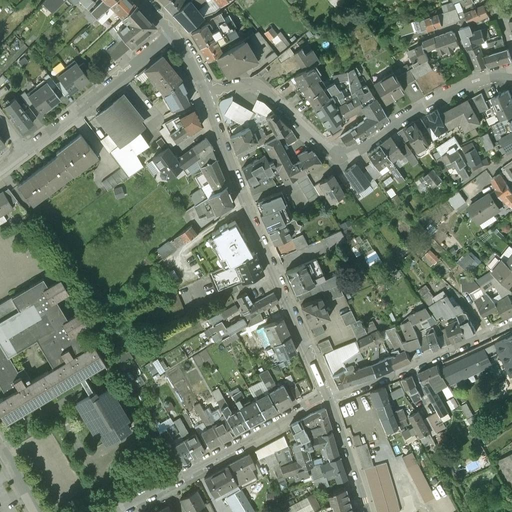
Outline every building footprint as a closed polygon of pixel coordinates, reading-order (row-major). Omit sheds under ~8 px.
[(44,0),(40,5),(50,14),(64,0),(44,0)] [(114,0),(77,0),(80,2),(88,10),(94,3),(91,0),(102,0),(90,12),(96,18),(114,0)] [(135,5),(129,0),(114,0),(96,18),(101,23),(113,10),(122,18),(135,5)] [(167,0),(163,4),(171,13),(172,13),(188,0),(167,0)] [(188,0),(172,13),(187,29),(203,16),(192,4),(194,2),(196,4),(200,0),(188,0)] [(442,5),(444,11),(456,8),(454,1),(442,5)] [(148,19),(135,5),(122,18),(112,27),(124,41),(148,19)] [(484,6),(465,14),(466,17),(469,25),(471,24),(489,16),(484,6)] [(456,9),(451,11),(455,21),(460,20),(460,19),(456,9)] [(225,20),(220,11),(210,18),(212,21),(215,19),(219,27),(223,34),(234,28),(235,27),(230,17),(225,20)] [(451,11),(438,15),(441,26),(455,21),(451,11)] [(431,17),(417,22),(421,32),(427,30),(427,31),(442,26),(441,26),(438,15),(431,17)] [(466,17),(460,19),(460,20),(463,27),(470,25),(469,25),(466,17)] [(112,27),(108,32),(116,42),(125,52),(155,27),(148,19),(124,41),(112,27)] [(207,24),(191,34),(199,47),(199,48),(223,34),(219,27),(211,32),(207,24)] [(463,27),(460,29),(464,42),(474,39),(472,33),(470,26),(472,26),(471,24),(469,25),(470,25),(463,27)] [(265,32),(273,41),(280,36),(272,26),(265,32)] [(223,34),(199,48),(202,52),(207,61),(216,56),(222,53),(216,44),(218,43),(219,44),(237,33),(234,28),(223,34)] [(486,28),(482,30),(485,41),(490,40),(486,28)] [(251,29),(243,34),(246,38),(248,36),(253,33),(251,29)] [(474,39),(464,42),(466,47),(468,50),(479,47),(477,44),(485,41),(482,30),(472,33),(474,39)] [(258,31),(249,37),(255,47),(265,41),(258,31)] [(451,31),(436,37),(437,47),(440,54),(453,49),(452,46),(458,44),(454,33),(451,31)] [(423,45),(415,48),(417,56),(413,57),(412,55),(409,57),(413,64),(415,67),(427,59),(428,58),(425,51),(437,47),(436,37),(422,42),(423,45)] [(222,53),(216,56),(225,73),(237,67),(238,70),(256,60),(251,50),(249,51),(243,40),(222,53)] [(309,51),(302,40),(297,43),(300,49),(304,55),(309,51)] [(116,42),(106,51),(114,61),(125,52),(116,42)] [(485,47),(480,49),(479,47),(468,50),(469,51),(477,69),(487,66),(483,56),(485,55),(484,54),(486,53),(485,47)] [(277,56),(276,57),(280,63),(290,56),(285,49),(277,56)] [(290,56),(280,63),(286,72),(294,67),(295,68),(300,65),(300,66),(301,66),(303,69),(304,70),(311,65),(312,66),(318,61),(311,50),(309,51),(304,55),(300,49),(290,56)] [(485,55),(483,56),(487,66),(511,60),(508,49),(485,55)] [(274,51),(265,58),(269,63),(276,57),(277,56),(274,51)] [(162,55),(144,70),(163,93),(180,79),(180,78),(162,55)] [(427,59),(415,67),(410,69),(415,79),(432,69),(427,59)] [(74,60),(65,67),(80,87),(89,80),(87,77),(79,66),(74,60)] [(92,74),(83,63),(79,66),(87,77),(92,74)] [(311,65),(304,70),(303,69),(293,76),(301,89),(319,77),(312,66),(311,65)] [(65,67),(56,74),(61,81),(69,92),(70,94),(80,87),(65,67)] [(361,88),(356,77),(360,74),(356,67),(350,70),(347,72),(347,74),(348,81),(351,100),(357,97),(362,107),(361,107),(362,108),(367,116),(363,118),(364,120),(359,124),(366,134),(388,119),(381,107),(380,108),(366,86),(361,88)] [(410,69),(396,77),(402,87),(415,79),(410,69)] [(393,72),(373,84),(384,103),(404,91),(402,87),(396,77),(393,72)] [(56,84),(48,74),(43,77),(45,80),(52,88),(56,85),(56,84)] [(347,74),(332,77),(334,83),(338,92),(340,91),(343,96),(350,93),(348,82),(348,81),(347,74)] [(319,77),(301,89),(308,98),(320,90),(325,86),(319,77)] [(180,79),(163,93),(173,111),(188,103),(184,92),(186,91),(180,79)] [(52,88),(45,80),(36,87),(52,108),(57,104),(56,102),(60,99),(52,88)] [(69,92),(61,81),(56,84),(56,85),(64,96),(69,92)] [(350,93),(343,96),(340,91),(338,92),(334,83),(326,87),(327,90),(332,96),(335,94),(341,105),(338,107),(343,117),(344,118),(362,108),(361,107),(362,107),(357,97),(351,100),(350,93)] [(52,108),(36,87),(26,94),(33,103),(41,113),(45,111),(46,112),(52,108)] [(320,90),(308,98),(314,108),(329,98),(332,96),(327,90),(323,93),(320,90)] [(511,98),(508,90),(498,94),(498,95),(491,99),(501,121),(511,115),(511,98)] [(26,94),(24,91),(20,95),(28,106),(33,103),(26,94)] [(482,93),(470,99),(476,109),(478,113),(488,108),(484,100),(482,93)] [(251,113),(232,102),(232,101),(231,101),(232,96),(223,99),(220,101),(219,104),(219,107),(224,122),(230,122),(230,117),(247,127),(248,126),(265,116),(273,112),(263,103),(256,100),(252,109),(253,109),(253,110),(251,113)] [(16,97),(3,106),(22,132),(35,123),(16,97)] [(135,116),(120,97),(96,116),(110,133),(100,141),(109,153),(126,139),(135,154),(148,145),(138,131),(139,131),(135,125),(140,121),(135,115),(135,116)] [(329,98),(314,108),(328,129),(338,122),(338,121),(334,123),(332,120),(336,117),(332,111),(334,110),(328,102),(331,100),(329,98)] [(479,123),(468,101),(440,115),(448,129),(463,120),(468,129),(479,123)] [(343,117),(338,107),(334,110),(332,111),(336,117),(332,120),(334,123),(338,121),(343,117)] [(194,108),(172,119),(173,121),(168,125),(173,131),(183,124),(189,134),(201,125),(194,108)] [(437,134),(448,129),(440,115),(437,109),(427,114),(429,118),(428,119),(431,125),(432,124),(432,125),(437,134)] [(290,128),(273,112),(265,116),(276,137),(280,134),(290,128)] [(511,115),(501,121),(493,125),(497,133),(496,133),(499,139),(500,139),(511,132),(511,127),(509,121),(511,119),(511,115)] [(421,118),(415,122),(418,128),(420,129),(423,134),(428,131),(427,128),(421,118)] [(511,127),(511,132),(500,139),(507,153),(511,149),(511,119),(509,121),(511,127)] [(414,121),(402,129),(403,129),(409,139),(410,141),(410,142),(412,145),(413,145),(418,152),(420,152),(424,150),(425,148),(429,146),(423,135),(423,134),(420,129),(418,128),(415,122),(414,121)] [(338,122),(328,129),(331,135),(342,129),(340,125),(338,122)] [(183,124),(173,131),(165,137),(171,145),(175,142),(182,138),(189,134),(183,124)] [(359,124),(349,130),(340,136),(345,145),(356,140),(366,134),(359,124)] [(168,125),(161,130),(165,137),(173,131),(168,125)] [(439,137),(437,134),(432,125),(427,128),(428,131),(433,141),(439,137)] [(247,127),(229,136),(235,152),(257,141),(253,131),(251,133),(248,126),(247,127)] [(260,127),(253,131),(257,141),(265,136),(260,127)] [(290,128),(280,134),(284,143),(296,136),(295,136),(290,128)] [(403,129),(397,133),(403,141),(404,143),(409,139),(403,129)] [(487,133),(480,137),(486,150),(494,147),(487,133)] [(80,134),(56,152),(57,155),(71,172),(77,167),(77,168),(89,159),(89,158),(95,154),(80,134)] [(161,137),(155,141),(163,151),(168,147),(161,137)] [(292,165),(276,137),(263,144),(272,160),(268,162),(264,154),(253,161),(253,162),(242,168),(248,185),(262,177),(263,179),(278,171),(284,184),(298,176),(297,176),(324,162),(315,153),(305,158),(292,165)] [(396,145),(390,137),(379,145),(390,160),(397,155),(398,158),(403,154),(396,145)] [(454,137),(437,148),(442,157),(456,149),(460,147),(454,137)] [(206,138),(193,147),(200,157),(211,148),(213,147),(206,138)] [(126,139),(109,153),(121,168),(127,177),(142,166),(135,154),(126,139)] [(315,153),(302,140),(301,139),(298,145),(305,158),(315,153)] [(404,143),(403,141),(396,145),(403,154),(412,166),(418,162),(404,143)] [(473,144),(463,149),(472,166),(471,166),(473,170),(481,166),(483,165),(490,165),(487,158),(481,161),(473,144)] [(379,145),(367,154),(378,169),(385,164),(390,160),(379,145)] [(163,151),(152,159),(161,171),(160,171),(159,174),(161,177),(164,178),(165,177),(166,178),(181,168),(187,176),(200,167),(196,159),(200,157),(193,147),(179,157),(176,159),(168,147),(163,151)] [(200,157),(196,159),(200,167),(209,162),(209,163),(215,159),(211,148),(200,157)] [(456,149),(442,157),(436,160),(443,171),(449,167),(454,165),(457,170),(460,173),(465,180),(469,177),(463,166),(465,165),(456,149)] [(71,172),(57,155),(37,170),(50,187),(51,188),(57,183),(57,182),(71,172)] [(390,160),(385,164),(395,178),(398,176),(396,173),(398,171),(390,160)] [(511,160),(501,168),(510,181),(511,179),(511,173),(508,167),(511,164),(511,160)] [(209,162),(200,167),(204,172),(215,192),(226,185),(224,178),(220,181),(209,163),(209,162)] [(355,164),(344,172),(358,191),(369,183),(355,164)] [(121,168),(101,182),(108,191),(127,177),(121,168)] [(442,180),(432,168),(423,175),(433,187),(442,180)] [(37,170),(17,185),(31,203),(38,198),(37,197),(50,187),(37,170)] [(204,172),(195,177),(202,188),(189,196),(195,205),(202,200),(215,192),(204,172)] [(500,173),(492,178),(493,183),(496,190),(496,189),(499,193),(504,189),(504,190),(508,187),(500,173)] [(332,175),(319,183),(325,194),(330,202),(343,195),(332,175)] [(325,194),(319,183),(314,186),(321,197),(325,194)] [(215,192),(202,200),(204,206),(206,204),(208,209),(210,214),(216,212),(233,202),(226,185),(215,192)] [(508,187),(504,190),(504,189),(499,193),(503,199),(507,203),(510,205),(511,204),(511,192),(511,193),(508,187)] [(17,200),(8,189),(3,192),(10,204),(17,200)] [(499,193),(496,189),(496,190),(490,193),(499,208),(507,203),(503,199),(499,193)] [(262,213),(259,214),(261,219),(262,219),(267,230),(290,220),(283,204),(286,203),(281,191),(257,201),(262,213)] [(458,191),(448,198),(456,209),(466,201),(458,191)] [(3,192),(0,193),(0,224),(7,220),(3,214),(13,208),(10,204),(3,192)] [(490,193),(468,207),(478,222),(499,208),(490,193)] [(195,205),(183,213),(186,216),(197,210),(199,214),(208,209),(206,204),(204,206),(202,200),(195,205)] [(290,220),(267,230),(273,244),(291,236),(288,230),(291,230),(295,231),(299,229),(301,225),(297,223),(295,218),(290,220)] [(235,220),(227,224),(226,223),(219,228),(219,229),(211,233),(216,242),(214,243),(227,266),(234,263),(251,253),(244,240),(246,239),(243,233),(243,232),(242,233),(235,220)] [(191,225),(149,256),(154,265),(198,233),(191,225)] [(340,230),(323,238),(328,249),(346,240),(340,230)] [(302,234),(291,239),(297,250),(301,248),(307,245),(302,234)] [(431,248),(423,256),(433,266),(441,257),(431,248)] [(227,266),(209,273),(217,292),(263,273),(254,252),(251,253),(234,263),(227,266)] [(469,257),(465,264),(472,268),(476,261),(469,257)] [(315,258),(304,263),(313,284),(319,282),(323,290),(327,288),(329,287),(332,286),(338,284),(339,284),(348,280),(343,271),(324,279),(315,258)] [(502,259),(492,272),(508,287),(511,282),(511,267),(506,263),(502,259)] [(304,263),(285,272),(295,293),(313,284),(304,263)] [(165,273),(170,282),(179,277),(174,268),(165,273)] [(511,293),(511,291),(496,276),(480,286),(484,290),(495,285),(503,298),(509,295),(511,293)] [(85,348),(75,333),(88,325),(80,311),(67,319),(55,300),(68,292),(60,278),(47,286),(42,278),(0,303),(0,385),(6,396),(0,399),(0,413),(7,425),(6,422),(21,412),(23,415),(24,415),(22,412),(38,403),(40,406),(40,405),(39,402),(54,393),(56,396),(57,395),(55,392),(71,383),(73,386),(73,385),(71,382),(79,378),(84,375),(87,373),(89,376),(90,376),(88,373),(104,363),(106,366),(93,343),(85,348)] [(338,284),(333,287),(337,297),(338,297),(343,295),(338,284)] [(332,286),(327,288),(332,299),(337,297),(333,287),(332,286)] [(327,288),(321,291),(326,301),(332,299),(327,288)] [(177,291),(166,296),(175,318),(187,313),(177,291)] [(429,291),(422,296),(429,306),(434,303),(431,298),(433,297),(429,291)] [(246,293),(237,298),(243,309),(252,304),(246,293)] [(273,293),(255,303),(259,312),(278,302),(273,293)] [(503,298),(495,303),(504,318),(511,315),(511,314),(511,300),(509,295),(503,298)] [(457,305),(454,307),(447,296),(434,303),(429,306),(437,318),(443,314),(446,319),(451,316),(455,315),(457,314),(459,320),(462,327),(463,327),(467,337),(476,333),(467,313),(466,312),(463,311),(460,305),(457,305)] [(489,296),(476,303),(482,315),(492,309),(494,312),(483,317),(487,327),(504,318),(495,303),(494,301),(489,296)] [(320,297),(300,305),(309,325),(320,321),(327,318),(322,306),(324,305),(320,297)] [(243,309),(241,310),(243,313),(247,319),(259,312),(255,303),(252,304),(243,309)] [(235,305),(221,313),(224,318),(228,316),(238,310),(235,305)] [(416,331),(413,324),(421,320),(422,320),(431,315),(426,307),(408,316),(409,318),(402,323),(401,322),(406,335),(409,334),(410,339),(402,342),(407,351),(421,345),(418,337),(416,331)] [(351,310),(340,315),(343,320),(353,315),(351,310)] [(247,319),(245,320),(247,324),(248,326),(253,323),(254,325),(263,320),(259,312),(247,319)] [(234,313),(229,317),(228,316),(224,318),(228,324),(238,318),(234,313)] [(242,318),(225,328),(229,334),(235,331),(247,324),(245,320),(247,319),(243,313),(240,315),(242,318)] [(353,315),(343,320),(345,326),(349,324),(356,321),(353,315)] [(431,315),(422,320),(427,330),(429,329),(428,326),(436,322),(431,315)] [(281,318),(263,326),(271,345),(273,344),(289,336),(281,318)] [(356,321),(349,324),(352,329),(362,324),(360,319),(356,321)] [(421,320),(413,324),(416,331),(418,337),(421,336),(419,332),(420,331),(419,329),(424,327),(421,320)] [(459,320),(452,323),(453,325),(446,328),(451,340),(452,343),(467,337),(463,327),(462,327),(459,320)] [(320,321),(309,326),(312,331),(322,326),(320,321)] [(362,324),(352,329),(354,335),(365,330),(365,329),(362,324)] [(374,325),(365,329),(365,330),(367,335),(370,334),(377,331),(374,325)] [(322,326),(312,331),(314,336),(324,331),(322,326)] [(402,342),(394,326),(385,330),(395,350),(391,352),(393,355),(390,356),(396,367),(411,360),(407,351),(402,342)] [(446,328),(441,331),(442,334),(445,340),(446,342),(451,340),(446,328)] [(365,330),(354,335),(357,340),(367,335),(365,330)] [(229,334),(221,339),(225,346),(238,338),(235,331),(229,334)] [(377,331),(370,334),(374,343),(381,340),(377,331)] [(434,331),(428,334),(433,351),(441,348),(434,331)] [(421,336),(418,337),(421,345),(424,355),(433,351),(428,334),(428,333),(421,336)] [(357,340),(356,340),(359,350),(374,344),(374,343),(370,334),(367,335),(357,340)] [(511,335),(448,366),(454,380),(454,381),(481,369),(480,366),(481,361),(489,357),(487,354),(498,349),(511,377),(511,376),(511,335)] [(289,336),(273,344),(276,351),(279,358),(295,350),(289,336)] [(328,339),(317,344),(320,349),(330,344),(328,339)] [(333,350),(322,354),(324,360),(331,376),(345,369),(344,367),(342,362),(359,350),(356,340),(333,350)] [(271,345),(265,348),(268,354),(276,351),(273,344),(271,345)] [(330,344),(320,349),(322,354),(333,350),(330,344)] [(390,356),(371,364),(371,365),(375,376),(387,371),(396,367),(390,356)] [(157,357),(146,364),(154,376),(165,370),(157,357)] [(346,368),(345,369),(331,376),(336,385),(340,387),(375,376),(371,365),(371,364),(371,361),(368,362),(367,365),(354,370),(348,372),(346,368)] [(350,364),(344,367),(345,369),(346,368),(348,372),(354,370),(350,364)] [(437,365),(418,373),(429,396),(440,417),(447,413),(442,402),(436,392),(443,387),(447,394),(449,393),(451,395),(453,394),(447,383),(443,375),(442,376),(439,369),(437,365)] [(448,366),(439,369),(442,376),(443,375),(447,383),(454,380),(448,366)] [(273,390),(263,371),(259,374),(262,380),(269,392),(273,390)] [(109,389),(97,396),(95,392),(94,392),(84,375),(79,378),(89,395),(77,403),(94,432),(98,430),(106,442),(129,428),(124,420),(127,418),(109,389)] [(421,398),(411,376),(401,380),(406,390),(408,389),(414,402),(421,398)] [(262,380),(248,388),(255,400),(264,417),(278,409),(269,392),(262,380)] [(273,390),(269,392),(278,409),(292,402),(283,385),(273,390)] [(296,387),(290,389),(294,397),(300,395),(296,387)] [(384,387),(370,392),(375,406),(389,400),(384,387)] [(401,387),(391,393),(393,398),(404,394),(401,387)] [(239,391),(232,395),(235,401),(243,397),(239,391)] [(368,392),(338,404),(345,428),(359,424),(367,421),(371,429),(367,431),(370,438),(378,435),(385,432),(374,408),(368,392)] [(229,395),(221,400),(218,394),(214,396),(220,408),(227,405),(233,402),(229,395)] [(255,400),(239,409),(249,425),(264,417),(255,400)] [(389,400),(375,406),(380,419),(393,413),(389,400)] [(418,411),(409,400),(404,403),(410,413),(411,414),(418,411)] [(239,409),(229,414),(230,410),(227,405),(220,408),(226,418),(235,433),(249,425),(239,409)] [(435,419),(428,406),(421,409),(429,423),(435,419)] [(324,408),(310,414),(314,421),(327,416),(324,408)] [(403,409),(395,412),(398,421),(405,418),(403,409)] [(411,414),(409,416),(420,437),(423,442),(428,440),(425,435),(430,432),(426,424),(419,412),(418,411),(411,414)] [(393,413),(380,419),(386,432),(398,427),(393,413)] [(310,414),(300,420),(305,431),(311,428),(316,426),(314,421),(310,414)] [(213,416),(208,419),(212,426),(217,423),(213,416)] [(327,416),(314,421),(316,426),(311,428),(314,436),(322,434),(321,432),(331,430),(327,416)] [(217,423),(212,426),(220,441),(235,433),(226,418),(217,423)] [(398,421),(397,421),(400,426),(402,431),(407,429),(404,425),(407,424),(405,418),(398,421)] [(208,419),(203,421),(207,428),(212,426),(208,419)] [(297,421),(297,420),(291,423),(291,425),(289,426),(294,437),(297,435),(300,441),(309,438),(305,431),(300,420),(297,421)] [(187,436),(180,424),(175,426),(183,440),(187,438),(187,436)] [(172,425),(159,432),(169,448),(178,464),(192,456),(183,440),(173,446),(171,444),(173,441),(170,437),(177,433),(172,425)] [(207,428),(201,432),(209,447),(220,441),(212,426),(207,428)] [(407,429),(402,431),(408,443),(411,442),(408,437),(412,435),(409,428),(407,429)] [(314,436),(309,438),(312,449),(324,445),(325,448),(320,450),(322,457),(327,456),(328,461),(339,457),(331,431),(322,434),(314,436)] [(370,438),(367,431),(364,434),(366,440),(368,439),(369,444),(377,441),(378,435),(370,438)] [(204,450),(195,433),(187,438),(183,440),(192,456),(204,450)] [(283,436),(255,451),(258,459),(260,458),(260,457),(273,452),(273,453),(288,446),(283,436)] [(300,441),(293,444),(297,463),(309,459),(308,451),(312,449),(309,438),(300,441)] [(365,443),(355,446),(362,469),(372,465),(365,443)] [(178,464),(169,448),(161,452),(171,468),(178,464)] [(425,502),(436,497),(413,451),(402,456),(425,502)] [(273,452),(260,457),(260,458),(265,470),(271,467),(277,480),(283,477),(277,463),(273,453),(273,452)] [(511,452),(499,459),(511,485),(511,452)] [(235,462),(227,466),(237,483),(240,488),(255,480),(255,481),(265,476),(262,469),(253,473),(250,467),(254,465),(249,454),(243,458),(235,462)] [(328,461),(319,464),(324,476),(334,472),(337,481),(346,478),(339,457),(328,461)] [(297,463),(292,465),(294,473),(292,474),(294,479),(295,482),(299,480),(299,478),(310,474),(308,468),(311,467),(309,459),(297,463)] [(286,466),(284,461),(277,463),(283,477),(292,474),(294,473),(292,465),(286,466)] [(227,466),(204,478),(214,496),(229,488),(237,483),(227,466)] [(311,467),(308,468),(310,474),(313,479),(319,477),(314,466),(311,467)] [(253,511),(240,488),(237,483),(229,488),(230,491),(225,493),(235,510),(229,511),(253,511)] [(345,488),(332,491),(333,492),(327,494),(328,495),(326,495),(327,499),(329,498),(330,501),(347,496),(345,488)] [(196,491),(179,499),(186,511),(198,511),(197,509),(204,506),(196,491)] [(319,507),(312,494),(306,497),(313,509),(319,507)] [(290,511),(314,511),(306,496),(288,506),(290,511)] [(347,496),(330,501),(330,504),(325,506),(326,511),(350,511),(351,511),(347,496)]
